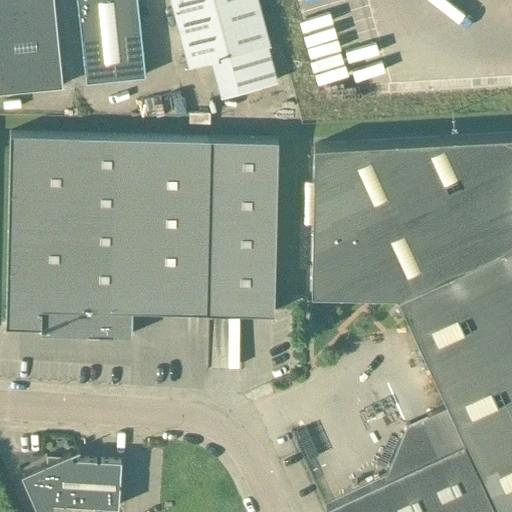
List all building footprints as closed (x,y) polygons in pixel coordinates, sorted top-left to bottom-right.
[(0,0),(0,90),(63,84),(54,0),(0,0)] [(76,0),(85,80),(145,74),(136,0),(76,0)] [(270,44),(258,0),(170,0),(188,65),(270,44)] [(132,308),(206,309),(274,311),(278,137),(79,132),(10,130),(6,323),(40,324),(40,332),(131,334),(132,308)] [(511,511),(511,132),(313,144),(310,292),(396,293),(463,441),(325,504),(328,511),(511,511)] [(38,511),(40,511),(53,506),(53,501),(118,505),(121,458),(76,456),(76,457),(72,457),(71,451),(21,473),(38,511)]
